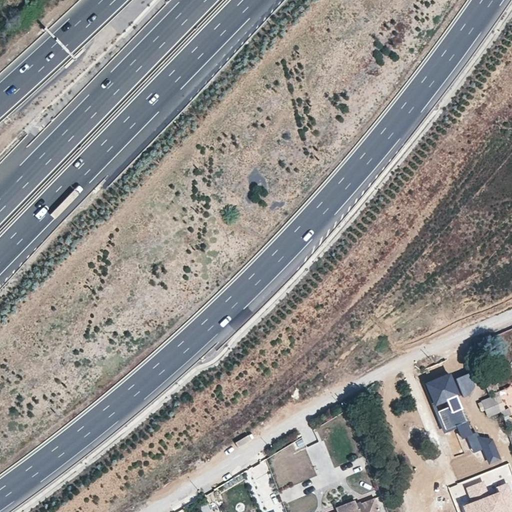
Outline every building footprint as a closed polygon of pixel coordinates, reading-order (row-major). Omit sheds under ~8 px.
[(457,393),(448,372),(425,381),(434,402),(446,397),(449,404),(437,409),(444,427),(455,423),(461,437),(466,435),(472,452),(483,447),(488,461),(499,457),(491,438),(478,436),(477,433),(471,433),(458,400),(456,401),(453,394),(457,393)] [(468,394),(474,385),(469,372),(455,378),(463,396),(468,394)] [(505,409),(498,391),(489,394),(490,397),(477,402),(481,411),(484,409),(487,415),(505,409)] [(511,511),(511,499),(506,483),(495,487),(496,491),(486,495),(481,482),(466,488),(471,501),(462,504),(464,511),(511,511)] [(382,511),(378,498),(363,504),(362,502),(358,503),(357,500),(337,508),(338,511),(382,511)] [(203,511),(211,511),(209,502),(201,503),(203,511)] [(212,511),(219,511),(216,503),(210,505),(212,511)]
